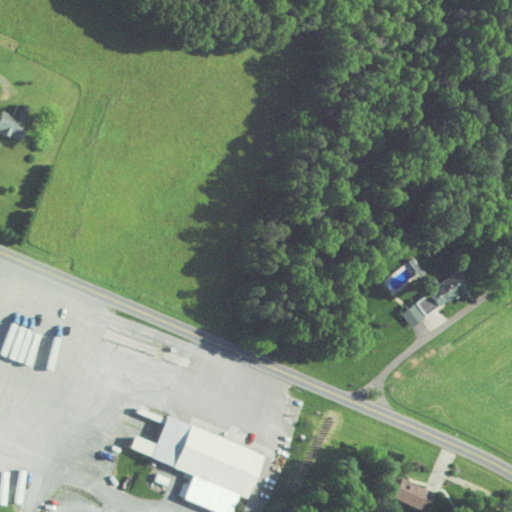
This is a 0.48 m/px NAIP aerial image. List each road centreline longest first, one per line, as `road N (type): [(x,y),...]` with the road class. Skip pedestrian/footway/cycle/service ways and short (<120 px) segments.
road 1 (tertiary): [(511,474),(0,251)]
road 2 (residential): [(356,404),(511,270)]
